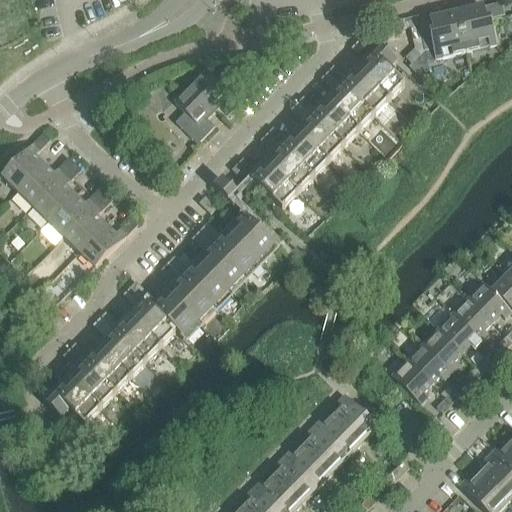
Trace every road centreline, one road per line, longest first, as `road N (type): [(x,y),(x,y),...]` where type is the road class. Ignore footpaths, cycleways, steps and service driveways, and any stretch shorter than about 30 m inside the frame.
road 1 (residential): [(159,224),(327,50),(318,2)]
road 2 (residential): [(32,383),(109,302),(115,275),(159,224)]
road 3 (residential): [(159,224),(40,83)]
road 4 (residential): [(400,511),(511,397)]
